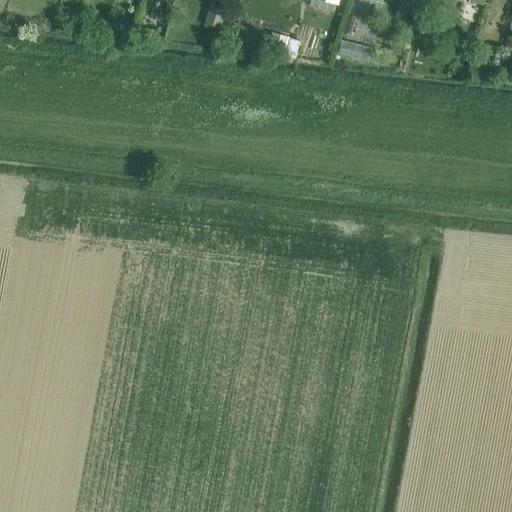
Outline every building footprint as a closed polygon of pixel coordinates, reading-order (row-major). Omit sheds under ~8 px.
[(226,0),(210,0),(204,24),(220,29),(228,0),(226,0)] [(399,0),(396,12),(411,16),(415,0),(399,0)] [(279,35),(274,54),(283,57),(288,38),(279,35)] [(344,53),(370,55),(371,41),(344,39),(344,53)] [(511,62),(511,49),(504,47),(498,67),(509,70),(511,63),(511,62)]
